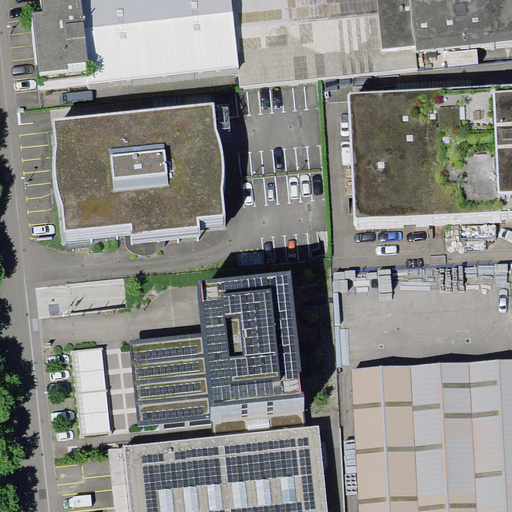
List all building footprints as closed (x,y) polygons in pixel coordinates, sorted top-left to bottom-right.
[(34,25),(15,27),(23,108),(242,87),(233,0),(56,0),(57,8),(32,10),(34,25)] [(400,0),(233,0),(242,87),(243,94),(410,74),(406,61),(400,0)] [(511,0),(400,0),(406,61),(511,52),(511,0)] [(511,100),(347,109),(353,231),(511,223),(511,100)] [(209,117),(37,133),(48,250),(220,233),(209,117)] [(262,291),(200,297),(214,419),(224,418),(275,412),(262,291)] [(511,511),(511,368),(345,376),(351,511),(511,511)] [(275,412),(224,418),(226,440),(216,442),(136,451),(114,454),(121,511),(327,511),(315,407),(275,412)]
